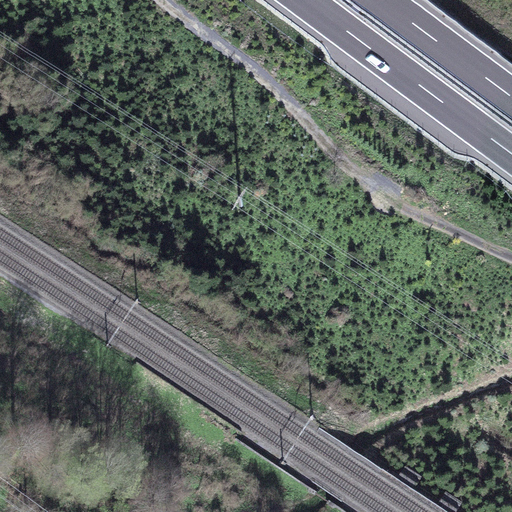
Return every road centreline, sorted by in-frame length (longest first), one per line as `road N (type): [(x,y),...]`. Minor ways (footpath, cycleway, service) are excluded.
road 1 (motorway): [(301,0),(511,154)]
road 2 (motorway): [(511,94),(381,0)]
